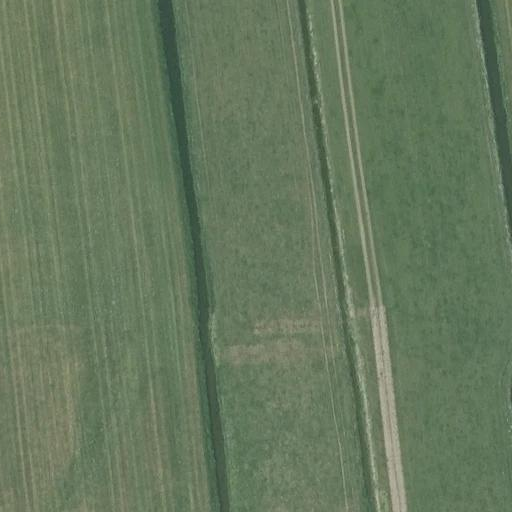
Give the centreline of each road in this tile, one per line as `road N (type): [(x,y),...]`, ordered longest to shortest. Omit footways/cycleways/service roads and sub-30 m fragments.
road 1 (track): [(395,511),(377,329),(182,326)]
road 2 (track): [(377,329),(337,0)]
